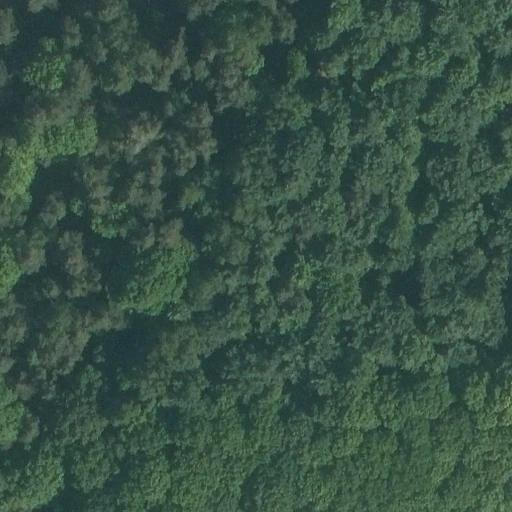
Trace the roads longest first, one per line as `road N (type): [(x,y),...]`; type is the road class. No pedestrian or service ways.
road 1 (track): [(292,0),(171,257),(80,416)]
road 2 (track): [(90,390),(270,355),(410,315),(511,306)]
